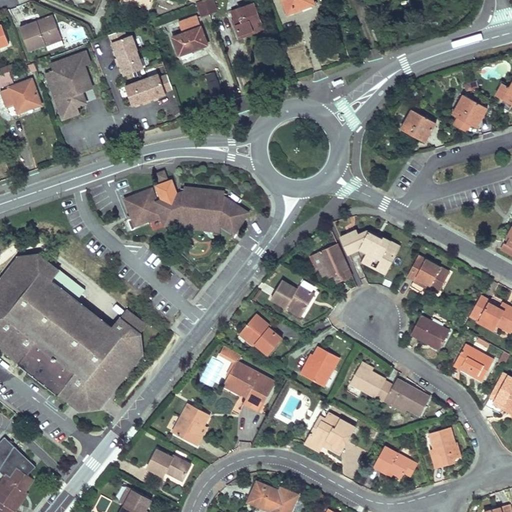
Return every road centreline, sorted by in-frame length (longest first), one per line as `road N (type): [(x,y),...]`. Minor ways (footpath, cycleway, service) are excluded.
road 1 (residential): [(54,511),(272,240)]
road 2 (residential): [(395,504),(265,455),(213,471),(197,488),(192,511)]
road 3 (residential): [(500,471),(462,396),(395,347),(372,318)]
road 4 (primary): [(0,204),(166,149)]
road 5 (residential): [(511,138),(433,163),(412,199)]
road 6 (residential): [(404,214),(511,272)]
